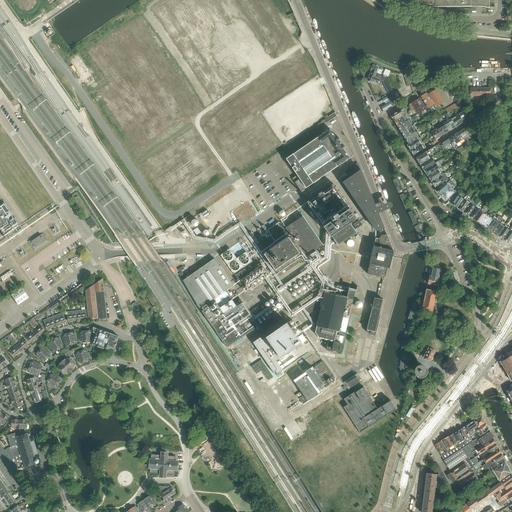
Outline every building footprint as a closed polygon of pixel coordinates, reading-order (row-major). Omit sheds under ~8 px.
[(413,0),(416,1),(418,2),(421,3),(423,3),(425,4),(427,4),(429,5),(432,5),(432,7),(471,7),(478,7),(480,7),(481,7),(484,7),(486,8),(487,8),(489,9),(489,5),(489,0),(413,0)] [(372,71),(370,75),(374,77),(374,76),(376,73),(377,74),(377,73),(381,74),(382,71),(378,69),(378,68),(373,65),(371,70),(372,71)] [(376,75),(377,74),(376,73),(374,76),(374,77),(370,75),(367,80),(372,82),(373,81),(377,83),(379,79),(378,79),(379,76),(376,75)] [(432,99),(430,100),(434,105),(435,104),(436,107),(444,103),(436,89),(428,94),(432,99)] [(427,94),(421,97),(428,108),(434,105),(430,100),(427,94)] [(391,97),(387,99),(393,107),(396,105),(391,97)] [(420,98),(409,105),(412,111),(414,109),(418,115),(426,109),(420,98)] [(458,102),(445,109),(448,113),(453,110),(461,105),(459,103),(458,102)] [(391,117),(391,118),(391,119),(392,120),(393,119),(394,122),(407,114),(404,108),(400,110),(399,110),(398,111),(398,112),(391,116),(391,117)] [(456,110),(463,122),(467,120),(467,119),(467,118),(467,117),(467,116),(466,114),(466,112),(465,111),(465,110),(464,109),(465,110),(462,112),(460,113),(457,109),(456,110)] [(456,116),(455,117),(460,124),(463,122),(456,110),(454,112),(456,116)] [(337,116),(334,113),(324,120),(326,123),(337,116)] [(395,122),(394,123),(395,124),(396,125),(396,124),(397,124),(397,125),(398,127),(410,119),(407,114),(394,122),(395,122)] [(460,124),(455,117),(453,118),(450,114),(448,115),(456,127),(460,124)] [(449,120),(447,121),(452,129),(456,127),(448,115),(449,116),(447,117),(449,120)] [(444,124),(440,118),(438,119),(442,125),(440,126),(445,134),(449,131),(444,124)] [(414,125),(413,125),(414,125),(410,119),(398,127),(398,128),(399,130),(400,130),(402,133),(402,132),(414,125)] [(447,121),(444,124),(449,131),(452,129),(447,121)] [(404,136),(405,138),(417,131),(414,125),(402,132),(402,133),(401,134),(403,136),(404,136)] [(434,130),(431,132),(435,139),(436,140),(440,137),(436,129),(434,126),(432,127),(434,130)] [(440,126),(436,129),(440,137),(445,134),(440,126)] [(466,127),(463,130),(469,140),(471,139),(469,136),(471,135),(466,127)] [(330,129),(286,159),(297,175),(292,178),(302,192),(350,158),(343,149),(344,148),(345,148),(345,147),(345,146),(344,146),(344,145),(343,145),(342,144),(340,141),(339,140),(340,139),(339,139),(339,138),(338,137),(337,137),(336,138),(330,129)] [(463,130),(459,132),(463,139),(465,138),(468,143),(470,142),(469,140),(463,130)] [(408,142),(407,142),(409,144),(417,139),(419,138),(421,137),(417,131),(405,138),(406,139),(405,139),(405,140),(406,142),(407,142),(408,142)] [(459,132),(455,134),(462,144),(463,146),(464,145),(463,142),(465,141),(463,139),(459,132)] [(455,134),(452,137),(457,146),(458,147),(462,144),(455,134)] [(452,137),(448,139),(450,143),(452,145),(453,147),(454,149),(456,148),(456,147),(457,146),(452,137)] [(407,145),(408,147),(409,147),(410,150),(420,144),(417,139),(409,144),(407,145)] [(448,139),(442,143),(443,144),(445,149),(450,146),(449,143),(450,143),(448,139)] [(412,153),(414,155),(423,149),(420,144),(410,150),(412,153)] [(431,158),(429,154),(435,151),(433,147),(416,158),(420,165),(431,158)] [(431,158),(420,165),(423,169),(424,171),(437,162),(435,163),(432,158),(431,158)] [(437,162),(424,171),(425,172),(428,176),(439,169),(442,167),(438,161),(437,162)] [(358,166),(359,166),(358,163),(355,166),(338,177),(376,231),(384,227),(378,213),(360,168),(359,168),(358,167),(358,166)] [(431,182),(443,174),(439,169),(428,176),(429,178),(431,182)] [(443,174),(431,182),(433,184),(435,187),(437,186),(447,180),(448,179),(444,173),(443,174)] [(397,178),(393,180),(398,192),(403,190),(397,178)] [(454,191),(451,188),(453,186),(449,182),(447,180),(437,186),(440,190),(438,192),(446,200),(448,199),(451,202),(461,189),(459,186),(454,191)] [(329,231),(331,235),(332,236),(333,236),(335,239),(335,240),(339,245),(357,232),(358,232),(357,231),(354,227),(354,226),(351,223),(358,218),(357,217),(356,215),(352,209),(352,208),(352,207),(351,208),(348,204),(349,204),(349,203),(348,203),(344,198),(345,197),(344,197),(340,192),(340,191),(340,190),(339,191),(336,187),(337,187),(337,186),(336,186),(334,183),(332,185),(332,184),(332,185),(331,184),(332,184),(331,183),(328,186),(329,186),(327,187),(326,187),(325,188),(324,189),(323,190),(323,189),(322,190),(322,189),(316,193),(317,194),(308,200),(309,201),(308,202),(310,205),(309,205),(310,206),(310,205),(313,209),(312,210),(313,211),(313,210),(317,215),(317,216),(317,217),(318,216),(322,222),(321,222),(322,223),(325,226),(324,227),(325,228),(325,227),(328,232),(329,231)] [(404,193),(400,195),(407,209),(410,207),(404,193)] [(457,208),(465,197),(459,193),(458,195),(451,204),(454,206),(457,208)] [(463,212),(471,201),(465,197),(457,208),(459,210),(463,212)] [(469,216),(468,216),(469,216),(477,205),(471,201),(463,212),(465,214),(469,216)] [(4,203),(0,205),(0,229),(7,239),(15,233),(22,229),(4,203)] [(477,205),(469,216),(471,218),(474,220),(483,209),(483,208),(482,209),(477,205)] [(483,209),(474,220),(479,223),(481,224),(489,213),(487,211),(483,209)] [(412,210),(408,212),(413,225),(417,223),(412,210)] [(483,226),(482,226),(486,228),(494,216),(491,214),(489,213),(481,224),(483,226)] [(268,259),(268,260),(269,260),(272,264),(271,264),(271,265),(272,265),(275,268),(274,269),(275,270),(275,269),(276,270),(278,268),(282,274),(304,258),(310,267),(322,258),(316,250),(324,244),(312,228),(303,216),(285,228),(291,236),(290,237),(280,223),(278,224),(273,218),(270,220),(274,226),(269,230),(278,242),(263,253),(264,254),(265,253),(265,254),(264,254),(265,255),(266,255),(268,259)] [(500,220),(501,218),(498,216),(497,218),(494,216),(486,228),(490,231),(492,232),(500,220)] [(193,218),(192,219),(192,221),(192,223),(193,225),(195,225),(197,225),(199,224),(200,222),(200,220),(199,218),(197,217),(195,217),(193,218)] [(359,220),(354,224),(358,230),(364,226),(359,220)] [(505,225),(506,224),(500,220),(492,232),(494,233),(498,236),(505,225)] [(418,225),(414,227),(419,238),(423,236),(418,225)] [(505,225),(498,236),(500,237),(503,240),(511,229),(505,225)] [(511,229),(503,240),(507,242),(506,242),(508,243),(511,238),(511,229)] [(38,237),(31,242),(35,248),(45,241),(41,235),(38,237)] [(392,256),(394,251),(393,250),(392,247),(390,243),(390,242),(387,235),(378,239),(376,238),(367,274),(383,277),(386,267),(389,268),(392,256)] [(260,267),(262,265),(244,239),(220,255),(237,280),(248,272),(249,274),(259,267),(260,267)] [(182,272),(179,274),(200,308),(206,304),(225,291),(233,285),(215,259),(186,279),(182,272)] [(434,268),(432,277),(435,278),(438,278),(440,270),(434,268)] [(10,271),(0,277),(2,281),(13,275),(10,271)] [(430,276),(428,283),(438,286),(440,279),(438,278),(435,278),(432,277),(430,276)] [(103,279),(86,291),(89,319),(98,318),(98,319),(100,319),(107,318),(105,303),(103,282),(103,279)] [(341,352),(356,290),(337,285),(336,291),(326,289),(325,292),(324,293),(325,293),(324,297),(323,297),(323,298),(323,302),(322,302),(322,303),(321,307),(321,306),(321,307),(320,311),(320,312),(319,316),(319,317),(318,320),(318,321),(317,325),(316,326),(315,330),(315,333),(318,338),(328,341),(326,350),(332,352),(332,350),(341,352)] [(21,288),(11,295),(18,305),(28,298),(21,288)] [(234,290),(228,294),(232,300),(238,296),(234,290)] [(427,290),(422,310),(432,312),(437,292),(427,290)] [(208,307),(202,311),(211,324),(227,348),(258,326),(242,303),(239,298),(233,302),(225,291),(206,304),(208,307)] [(369,333),(373,334),(373,335),(376,336),(377,332),(376,331),(382,306),(384,300),(380,299),(375,297),(375,298),(374,304),(372,304),(371,307),(373,308),(367,331),(367,332),(368,332),(368,333),(369,333)] [(315,301),(305,308),(310,314),(319,307),(315,301)] [(419,303),(415,301),(409,320),(413,321),(419,303)] [(55,319),(54,319),(57,326),(59,325),(62,324),(59,317),(60,317),(59,315),(54,317),(55,319)] [(54,317),(48,319),(49,321),(52,328),(55,327),(57,326),(54,319),(55,319),(54,317)] [(287,322),(254,345),(275,375),(282,370),(276,361),(301,343),(287,322)] [(39,336),(45,331),(42,327),(41,326),(34,331),(38,337),(39,336)] [(93,345),(95,346),(101,348),(104,349),(104,347),(109,349),(110,347),(114,349),(115,347),(117,342),(119,338),(119,337),(107,332),(103,331),(100,330),(93,327),(93,328),(94,332),(94,337),(95,339),(93,345)] [(422,340),(422,342),(422,345),(423,347),(424,349),(425,351),(426,352),(426,353),(425,353),(423,356),(424,356),(424,358),(430,361),(431,359),(432,360),(433,359),(433,358),(433,357),(432,357),(433,356),(435,356),(438,356),(440,355),(442,354),(444,353),(446,351),(447,349),(448,347),(449,345),(449,342),(449,340),(448,338),(447,335),(446,333),(444,332),(442,330),(439,329),(437,329),(434,329),(432,329),(430,330),(427,332),(426,333),(424,335),(423,338),(422,340)] [(26,337),(27,339),(31,342),(37,337),(37,338),(38,337),(34,331),(26,337)] [(75,342),(77,341),(75,334),(73,334),(72,333),(69,334),(71,344),(75,343),(75,342)] [(65,336),(63,337),(65,344),(67,344),(67,345),(71,344),(69,334),(65,334),(65,336)] [(54,340),(59,349),(62,347),(62,346),(63,345),(60,338),(58,339),(57,338),(54,340)] [(24,339),(17,345),(22,351),(23,350),(23,349),(29,344),(25,341),(24,339)] [(54,340),(50,342),(51,343),(49,344),(53,351),(55,350),(55,351),(59,349),(54,340)] [(10,351),(11,353),(15,357),(20,351),(21,352),(22,351),(17,345),(10,351)] [(42,348),(40,351),(48,358),(50,355),(49,354),(51,353),(45,347),(44,349),(42,348)] [(88,359),(90,358),(87,351),(85,352),(85,350),(81,351),(85,362),(89,360),(88,359)] [(500,362),(501,363),(504,369),(503,370),(503,371),(503,372),(503,373),(504,373),(504,374),(505,374),(506,373),(510,380),(511,379),(511,362),(511,361),(511,350),(507,353),(507,355),(508,357),(501,361),(500,362)] [(37,354),(38,355),(37,356),(42,361),(44,360),(45,361),(48,358),(40,351),(37,354)] [(77,353),(78,354),(76,355),(79,362),(80,361),(81,363),(85,362),(81,351),(77,353)] [(74,365),(75,364),(71,358),(69,359),(68,358),(66,360),(65,360),(63,362),(70,371),(73,369),(72,368),(75,366),(74,365)] [(268,380),(273,377),(261,360),(251,366),(257,374),(261,371),(268,380)] [(327,387),(335,382),(330,375),(332,374),(322,360),(312,366),(312,367),(293,380),(304,395),(299,398),(303,404),(327,387)] [(32,363),(30,366),(41,370),(42,367),(40,366),(41,364),(34,361),(33,363),(32,363)] [(59,368),(58,369),(62,375),(64,373),(65,374),(67,372),(68,373),(70,371),(63,362),(60,364),(61,365),(58,367),(59,368)] [(415,371),(415,372),(416,372),(416,373),(416,374),(417,374),(417,375),(418,375),(418,376),(419,376),(420,376),(421,377),(421,376),(422,376),(423,376),(424,376),(424,375),(425,375),(425,374),(426,374),(426,373),(426,372),(427,372),(427,371),(427,370),(426,370),(426,369),(426,368),(425,368),(425,367),(424,366),(423,366),(423,365),(422,365),(421,365),(420,365),(419,365),(419,366),(418,366),(417,366),(417,367),(416,367),(416,368),(416,369),(415,369),(415,370),(415,371)] [(30,371),(30,373),(37,375),(38,373),(39,374),(41,370),(30,366),(29,370),(30,371)] [(49,378),(59,383),(61,380),(59,379),(60,377),(54,374),(53,375),(51,375),(49,378)] [(347,413),(350,418),(350,419),(351,419),(354,424),(357,429),(358,430),(359,432),(368,427),(369,427),(369,426),(372,425),(372,424),(376,422),(377,422),(377,421),(379,420),(380,420),(380,419),(384,417),(385,417),(384,416),(387,415),(388,415),(388,414),(390,413),(392,411),(393,412),(393,411),(394,410),(395,408),(394,407),(394,406),(391,402),(390,401),(388,402),(387,403),(385,404),(384,404),(382,406),(380,407),(379,407),(379,408),(378,409),(377,409),(377,408),(376,408),(375,405),(374,404),(373,402),(372,401),(370,398),(370,397),(369,396),(368,394),(367,394),(366,392),(366,391),(365,390),(365,389),(364,388),(363,387),(363,386),(360,382),(356,376),(356,377),(347,383),(350,387),(352,386),(355,391),(344,399),(347,404),(347,405),(344,407),(347,412),(347,413)] [(47,382),(49,382),(48,384),(54,388),(55,386),(57,387),(59,383),(49,378),(47,382)] [(412,386),(407,393),(413,397),(418,390),(417,390),(412,386)] [(41,401),(42,400),(40,393),(32,395),(35,403),(36,402),(41,401)] [(8,419),(7,418),(7,417),(5,415),(0,421),(0,422),(3,425),(4,424),(8,419)] [(482,415),(474,420),(478,428),(486,423),(482,415)] [(474,420),(470,423),(474,431),(478,428),(474,420)] [(470,423),(465,426),(468,431),(470,433),(474,431),(470,423)] [(481,430),(487,426),(486,423),(478,428),(474,431),(470,433),(472,436),(475,434),(474,433),(475,433),(474,432),(475,431),(479,437),(480,437),(484,434),(481,430)] [(463,428),(459,430),(465,439),(464,440),(467,445),(472,441),(469,436),(470,436),(468,432),(467,433),(466,432),(463,428)] [(441,455),(444,460),(461,449),(467,445),(464,440),(463,438),(460,435),(461,434),(460,433),(459,430),(458,431),(452,434),(449,436),(444,439),(441,441),(445,448),(447,451),(446,452),(444,453),(441,455)] [(467,445),(461,449),(466,455),(471,451),(472,452),(493,438),(489,430),(484,434),(480,437),(479,437),(472,441),(467,445)] [(38,455),(33,440),(34,440),(34,439),(33,437),(34,437),(33,436),(33,437),(33,436),(31,437),(30,433),(28,434),(17,437),(16,433),(7,435),(11,447),(8,448),(5,450),(0,443),(0,455),(8,467),(9,466),(11,470),(18,467),(18,468),(18,467),(18,468),(23,467),(26,466),(26,467),(30,465),(32,465),(37,464),(36,463),(37,463),(38,463),(39,462),(39,461),(39,460),(38,459),(40,459),(40,458),(39,456),(39,455),(38,455)] [(476,457),(474,454),(478,451),(480,454),(496,443),(493,438),(472,452),(475,457),(476,457)] [(441,441),(438,443),(442,450),(443,450),(444,450),(446,452),(447,451),(445,448),(441,441)] [(438,443),(435,445),(435,446),(439,452),(441,455),(444,453),(443,450),(442,450),(438,443)] [(475,457),(470,461),(473,467),(499,449),(496,443),(480,454),(476,457),(475,457)] [(451,473),(450,473),(448,475),(452,482),(456,480),(460,486),(452,490),(438,464),(435,466),(439,474),(438,474),(440,479),(442,481),(449,496),(450,495),(451,496),(464,490),(479,480),(474,471),(476,470),(473,467),(470,461),(475,457),(472,452),(471,451),(466,455),(461,449),(444,460),(449,469),(462,460),(464,464),(458,468),(454,471),(451,473)] [(487,463),(501,453),(499,449),(473,467),(476,470),(482,466),(487,463)] [(175,458),(176,457),(175,457),(175,456),(167,456),(168,453),(167,453),(162,453),(162,452),(162,453),(162,455),(154,455),(154,454),(152,454),(151,454),(151,455),(151,459),(151,460),(150,463),(151,463),(150,465),(150,467),(150,468),(150,473),(152,473),(153,473),(160,474),(160,476),(160,477),(160,476),(165,477),(166,477),(166,476),(166,474),(173,475),(174,475),(174,470),(177,470),(178,462),(177,461),(177,462),(175,461),(175,458)] [(487,463),(482,466),(485,470),(490,467),(503,458),(501,453),(487,463)] [(503,458),(490,467),(491,469),(492,470),(505,461),(505,460),(503,458)] [(511,473),(511,472),(505,461),(492,470),(495,474),(500,481),(500,480),(511,473)] [(0,494),(0,496),(0,497),(9,492),(12,490),(9,486),(13,483),(7,474),(4,470),(4,469),(0,463),(0,494)] [(427,473),(425,493),(434,494),(437,474),(427,473)] [(467,503),(461,508),(460,508),(454,511),(473,511),(472,509),(479,504),(484,500),(485,501),(490,497),(491,496),(496,502),(499,501),(494,494),(500,489),(504,487),(505,489),(511,483),(511,474),(500,482),(486,492),(481,496),(476,500),(474,497),(467,503)] [(500,489),(494,494),(499,501),(499,502),(511,492),(511,483),(505,489),(506,490),(502,492),(500,489)] [(162,494),(161,494),(164,499),(162,501),(164,504),(171,500),(169,497),(176,493),(172,487),(168,490),(166,486),(159,486),(159,489),(162,494)] [(9,492),(0,497),(2,499),(4,498),(6,501),(13,496),(10,493),(9,492)] [(152,492),(149,494),(151,496),(144,500),(149,508),(156,503),(154,499),(156,497),(152,492)] [(499,502),(498,503),(500,506),(502,507),(504,505),(503,504),(507,501),(508,503),(511,500),(511,492),(499,502)] [(425,493),(422,511),(431,511),(434,494),(425,493)] [(13,496),(6,501),(7,503),(7,504),(8,505),(9,505),(9,506),(16,501),(13,496)] [(144,500),(137,505),(139,507),(138,507),(141,511),(142,511),(146,510),(146,511),(152,511),(149,508),(144,500)]
